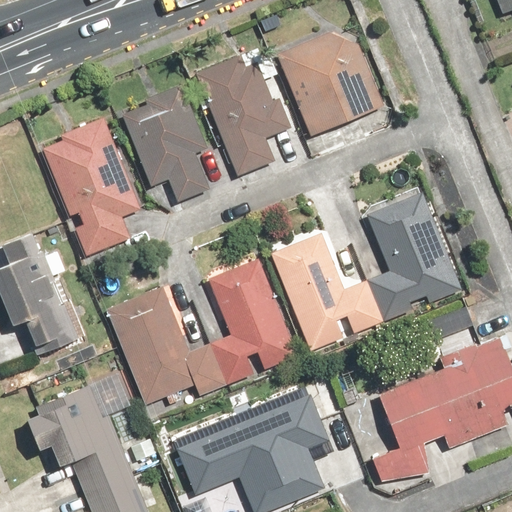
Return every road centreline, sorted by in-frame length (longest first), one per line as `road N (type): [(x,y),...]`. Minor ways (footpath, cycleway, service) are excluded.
road 1 (residential): [(396,0),(511,281)]
road 2 (secondary): [(0,51),(130,0)]
